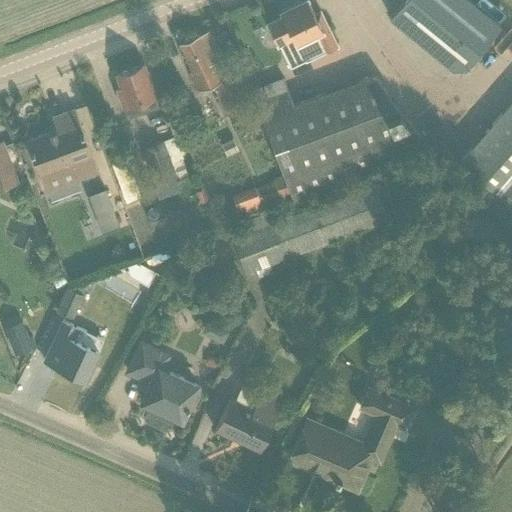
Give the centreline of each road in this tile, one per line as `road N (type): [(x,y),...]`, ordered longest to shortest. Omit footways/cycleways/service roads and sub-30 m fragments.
road 1 (unclassified): [(244,511),(0,404)]
road 2 (tertiary): [(0,72),(191,0)]
